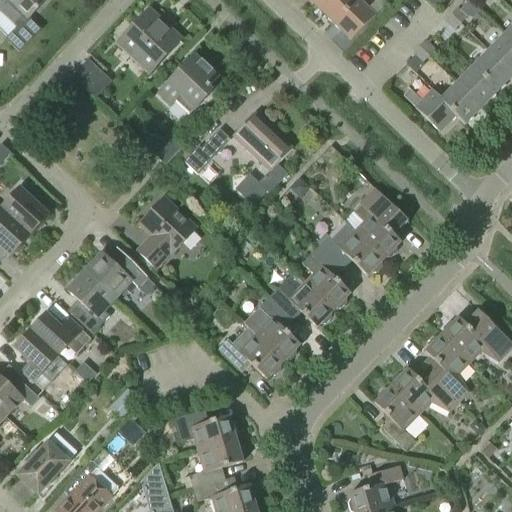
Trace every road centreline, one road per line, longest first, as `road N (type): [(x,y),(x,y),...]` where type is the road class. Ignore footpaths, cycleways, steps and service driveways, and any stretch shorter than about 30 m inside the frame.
road 1 (residential): [(294,437),(469,248),(484,203)]
road 2 (residential): [(484,203),(273,0)]
road 3 (residential): [(0,309),(85,215),(2,130)]
road 4 (residential): [(2,130),(123,0)]
road 5 (residential): [(294,437),(207,370),(151,381)]
